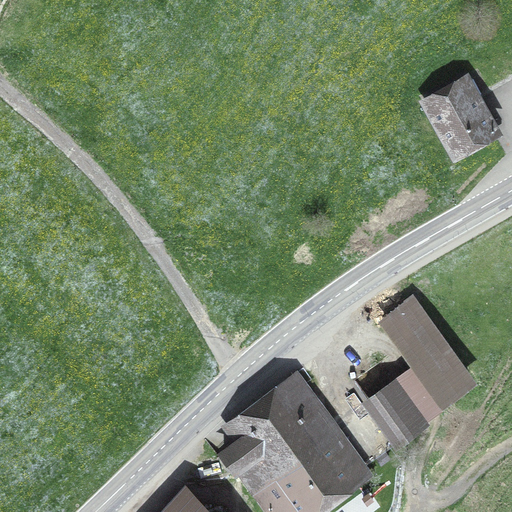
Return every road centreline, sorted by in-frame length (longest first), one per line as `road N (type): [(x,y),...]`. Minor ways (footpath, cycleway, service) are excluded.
road 1 (secondary): [(94,511),(319,307),(511,190)]
road 2 (track): [(238,375),(119,198),(0,79)]
